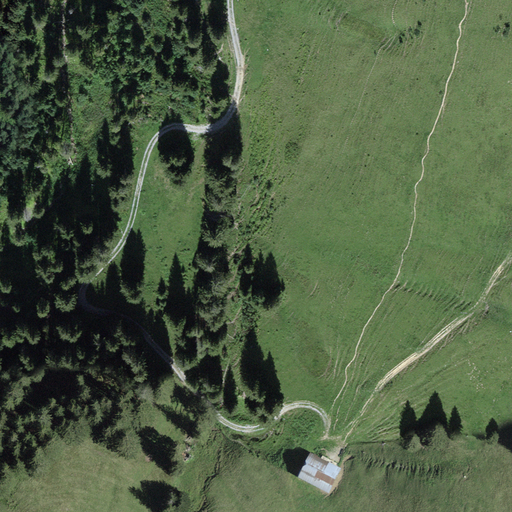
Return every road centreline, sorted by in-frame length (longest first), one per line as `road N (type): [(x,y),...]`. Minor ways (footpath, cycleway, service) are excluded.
road 1 (track): [(325,422),(306,404),(258,429),(236,427),(147,337),(81,299),(83,285),(128,231),(156,139),(171,128),(212,128),(231,109),(239,64),(231,0)]
road 2 (track): [(511,256),(480,303),(375,388),(351,432),(329,440),(325,422)]
